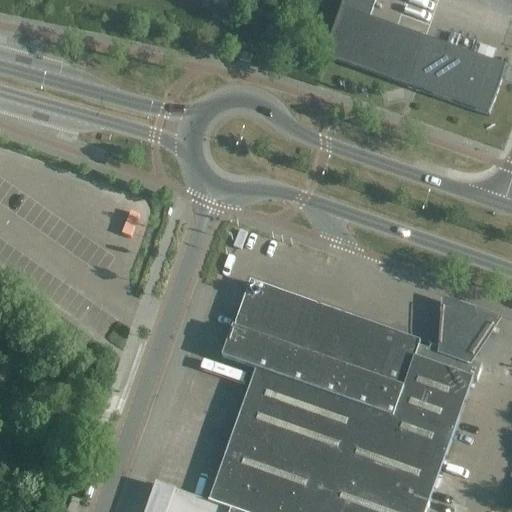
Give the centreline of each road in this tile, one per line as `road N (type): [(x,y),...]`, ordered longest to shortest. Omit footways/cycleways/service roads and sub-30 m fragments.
road 1 (tertiary): [(505,205),(292,129),(278,106),(254,94),(226,94),(204,105),(187,130)]
road 2 (residential): [(102,511),(215,191)]
road 3 (tertiary): [(215,191),(268,188),(511,271)]
road 4 (tertiary): [(187,130),(0,79)]
